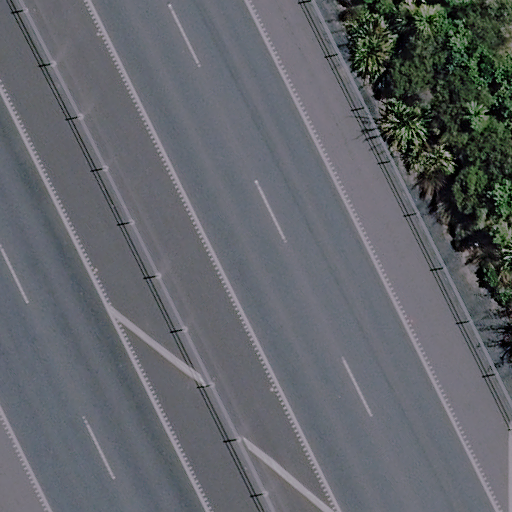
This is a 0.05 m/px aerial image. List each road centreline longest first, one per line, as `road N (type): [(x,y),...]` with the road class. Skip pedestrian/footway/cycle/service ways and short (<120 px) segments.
road 1 (motorway): [(180,0),(431,511)]
road 2 (motorway): [(122,511),(0,262)]
